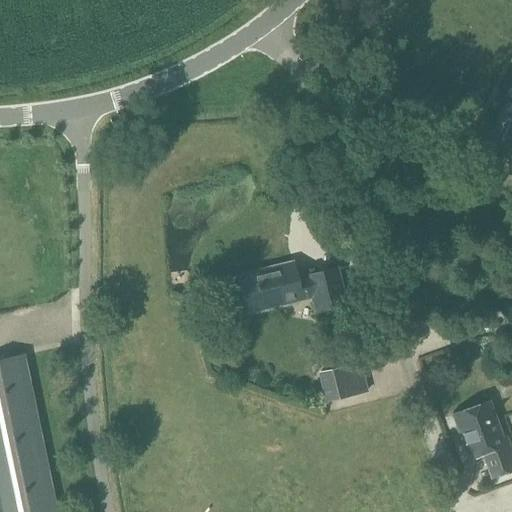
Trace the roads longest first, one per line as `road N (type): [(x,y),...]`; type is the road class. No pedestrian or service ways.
road 1 (unclassified): [(107,511),(84,322),(82,109)]
road 2 (tertiary): [(82,109),(192,72),(292,0)]
